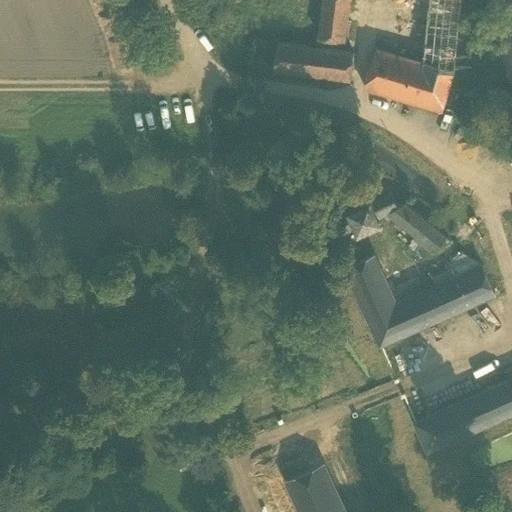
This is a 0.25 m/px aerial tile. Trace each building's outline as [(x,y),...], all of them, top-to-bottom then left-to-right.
[(322,0),(314,48),(342,51),(350,0),(322,0)] [(459,0),(427,0),(426,16),(425,31),(424,38),(423,63),(455,72),(459,0)] [(426,16),(418,15),(417,31),(425,31),(426,16)] [(424,38),(416,38),(414,61),(423,63),(424,38)] [(314,48),(277,43),(273,70),(350,80),(354,53),(342,51),(314,48)] [(414,61),(375,50),(364,88),(443,111),(455,72),(423,63),(414,61)] [(370,203),(377,218),(388,213),(415,235),(427,221),(405,203),(394,208),(388,195),(370,203)] [(377,218),(370,203),(368,198),(348,207),(349,210),(357,226),(358,229),(378,219),(377,218)] [(349,210),(333,217),(340,234),(357,226),(349,210)] [(333,217),(321,223),(329,239),(340,234),(333,217)] [(447,237),(427,221),(415,235),(413,238),(433,254),(447,237)] [(360,232),(336,243),(347,267),(371,257),(360,232)] [(421,292),(401,301),(399,296),(392,299),(373,255),(371,257),(347,267),(345,268),(372,330),(401,317),(408,331),(433,320),(421,292)] [(471,259),(451,268),(455,277),(421,292),(433,320),(494,293),(482,265),(471,259)] [(401,317),(372,330),(378,344),(408,331),(401,317)] [(511,379),(414,423),(426,453),(511,413),(511,379)] [(345,511),(323,464),(285,482),(299,511),(345,511)]
